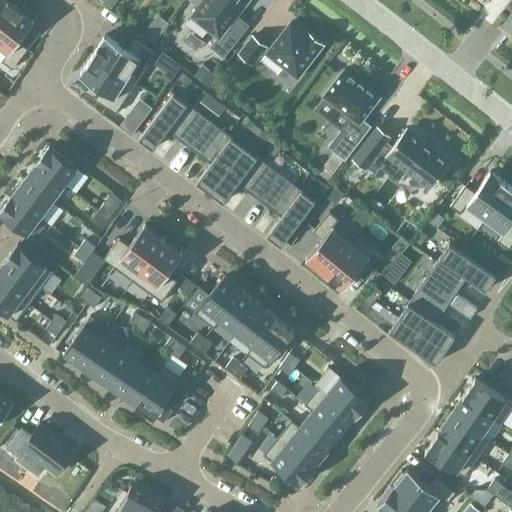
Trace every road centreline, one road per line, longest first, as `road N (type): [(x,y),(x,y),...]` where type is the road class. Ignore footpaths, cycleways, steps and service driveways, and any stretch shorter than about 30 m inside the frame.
road 1 (residential): [(37,80),(404,362),(422,384),(421,408)]
road 2 (residential): [(235,511),(117,449),(0,364)]
road 3 (residential): [(511,125),(350,0)]
road 4 (residential): [(509,283),(421,408)]
road 5 (residential): [(421,408),(335,511)]
